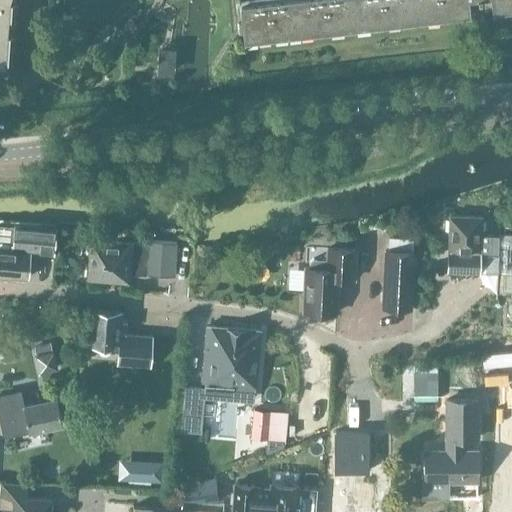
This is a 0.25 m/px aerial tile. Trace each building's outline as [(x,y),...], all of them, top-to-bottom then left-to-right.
[(0,0),(0,65),(9,66),(10,56),(11,56),(13,32),(11,32),(12,14),(14,14),(14,0),(0,0)] [(296,0),(276,0),(268,1),(272,38),(288,36),(288,32),(300,30),(296,0)] [(324,0),(296,0),(300,30),(311,29),(312,33),(328,31),(324,0)] [(353,0),(324,0),(328,31),(345,29),(344,25),(356,24),(353,0)] [(382,0),(353,0),(356,24),(368,23),(368,27),(385,25),(382,0)] [(410,0),(382,0),(385,25),(401,23),(401,19),(413,18),(410,0)] [(439,0),(410,0),(413,18),(425,16),(425,20),(441,18),(439,0)] [(439,0),(441,18),(470,15),(469,11),(467,0),(439,0)] [(467,0),(469,11),(492,8),(491,0),(467,0)] [(511,0),(491,0),(492,8),(504,7),(504,11),(511,9),(511,0)] [(268,1),(239,4),(243,37),(255,36),(255,39),(272,38),(268,1)] [(481,216),(449,215),(447,271),(480,272),(480,257),(498,258),(499,235),(499,234),(481,233),(481,216)] [(0,276),(12,278),(12,276),(28,277),(30,251),(55,253),(57,227),(15,224),(13,249),(0,247),(0,276)] [(511,235),(499,235),(498,258),(498,273),(511,272),(511,235)] [(176,257),(177,243),(177,242),(147,239),(146,243),(90,240),(87,279),(130,282),(131,272),(175,275),(176,257)] [(303,311),(311,311),(315,315),(324,316),(328,312),(337,312),(338,278),(354,278),(356,249),(328,248),(327,259),(313,258),(309,262),(309,267),(305,267),(303,311)] [(382,306),(410,308),(413,252),(385,251),(382,306)] [(88,344),(119,346),(118,362),(149,365),(152,335),(121,332),(122,312),(91,310),(88,344)] [(203,382),(256,386),(261,329),(207,325),(203,382)] [(37,354),(36,354),(40,372),(57,368),(53,350),(52,350),(50,341),(35,345),(37,354)] [(511,362),(486,366),(490,389),(511,385),(511,362)] [(202,432),(206,387),(185,385),(181,430),(202,432)] [(21,389),(0,393),(0,419),(0,421),(4,420),(8,437),(63,424),(57,397),(25,405),(21,389)] [(424,480),(422,480),(422,498),(450,498),(450,481),(477,481),(477,449),(463,449),(463,438),(478,438),(478,398),(446,398),(446,449),(425,449),(424,480)] [(251,437),(280,441),(284,412),(255,408),(251,437)] [(368,431),(335,431),(336,471),(368,471),(368,472),(370,472),(369,431),(368,431)] [(145,460),(143,482),(163,483),(165,461),(145,460)] [(175,494),(175,499),(218,501),(214,478),(175,494)] [(1,495),(15,496),(14,511),(49,511),(50,497),(27,496),(28,484),(2,482),(1,495)] [(235,483),(233,511),(314,511),(316,489),(298,488),(298,485),(272,483),(271,488),(255,487),(255,485),(235,483)]
